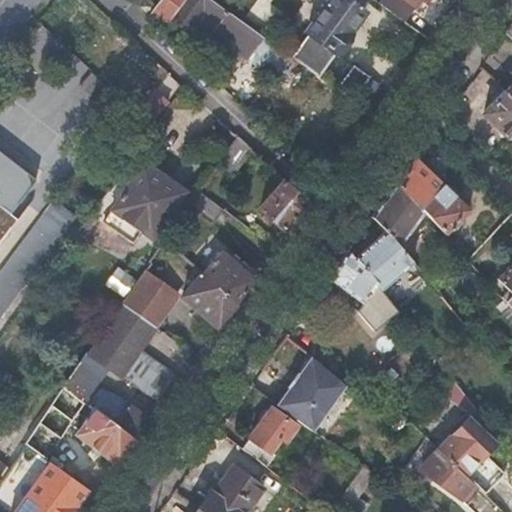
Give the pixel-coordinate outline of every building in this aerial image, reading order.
[(216,0),(184,0),(172,18),(191,32),(207,11),(223,22),(220,25),(240,39),(235,47),(283,83),(300,60),(292,55),(216,0)] [(311,31),(338,51),(352,33),(351,32),(366,11),(350,0),(329,0),(309,29),(311,31)] [(381,0),(381,1),(406,19),(417,4),(419,0),(381,0)] [(292,55),(300,60),(320,75),(338,51),(311,31),(292,55)] [(337,87),(353,99),(371,74),(355,63),(337,87)] [(94,71),(80,84),(114,115),(127,102),(94,71)] [(511,134),(511,97),(505,90),(484,112),(510,136),(511,134)] [(157,91),(139,110),(152,122),(170,103),(157,91)] [(257,149),(240,134),(221,161),(236,173),(257,149)] [(416,155),(397,180),(421,207),(443,183),(416,155)] [(145,162),(104,220),(134,241),(143,229),(155,238),(187,190),(145,162)] [(311,200),(287,178),(262,206),(289,230),(311,200)] [(397,180),(374,213),(386,229),(399,244),(415,223),(425,231),(435,222),(421,207),(397,180)] [(443,183),(421,207),(435,222),(445,233),(469,209),(443,183)] [(224,206),(201,189),(194,200),(216,217),(224,206)] [(54,200),(0,272),(0,316),(75,216),(54,200)] [(0,201),(0,214),(14,225),(20,217),(0,201)] [(0,241),(1,241),(14,225),(0,214),(0,241)] [(356,255),(376,281),(387,295),(391,291),(384,283),(412,260),(399,244),(386,229),(356,255)] [(349,247),(329,275),(365,299),(376,281),(356,255),(349,247)] [(223,249),(204,271),(238,301),(255,276),(223,249)] [(412,260),(384,283),(391,291),(419,268),(412,260)] [(509,289),(502,297),(508,304),(511,308),(511,261),(497,277),(509,289)] [(120,267),(109,283),(125,294),(136,278),(120,267)] [(146,268),(135,284),(169,308),(181,292),(146,268)] [(238,301),(204,271),(184,294),(220,325),(238,301)] [(135,284),(89,350),(102,359),(119,372),(164,403),(181,379),(140,348),(169,308),(135,284)] [(511,308),(508,304),(499,313),(511,326),(511,308)] [(426,330),(419,336),(432,352),(440,347),(426,330)] [(307,342),(303,346),(313,354),(320,361),(327,352),(318,344),(315,348),(307,342)] [(89,350),(66,384),(89,401),(95,405),(116,421),(130,403),(104,384),(102,386),(90,376),(102,359),(89,350)] [(313,354),(278,402),(326,437),(339,419),(327,410),(347,383),(320,361),(313,354)] [(478,410),(454,380),(449,385),(472,414),(478,410)] [(116,421),(139,438),(152,419),(130,403),(116,421)] [(76,431),(120,464),(139,438),(116,421),(95,405),(76,431)] [(272,405),(243,445),(263,460),(282,435),(285,438),(297,422),(272,405)] [(71,426),(48,409),(40,420),(63,437),(71,426)] [(409,418),(400,410),(392,422),(392,423),(398,428),(403,428),(409,418)] [(469,417),(439,448),(465,473),(494,443),(469,417)] [(465,473),(439,448),(421,466),(462,498),(474,482),(465,473)] [(375,473),(363,464),(336,501),(349,510),(375,473)] [(210,491),(199,506),(207,511),(246,511),(265,487),(234,465),(213,493),(210,491)] [(347,511),(349,510),(336,501),(330,511),(329,511),(347,511)]
